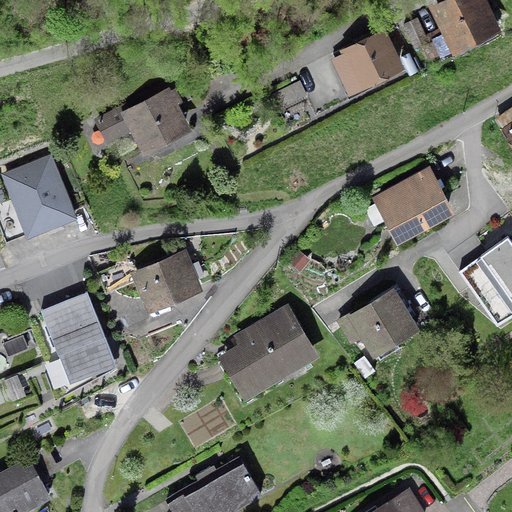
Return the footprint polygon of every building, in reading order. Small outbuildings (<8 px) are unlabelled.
[(492,29),(477,0),(451,0),(434,9),(453,48),(492,29)] [(415,18),(401,24),(413,48),(426,42),(415,18)] [(396,66),(380,34),(361,44),(359,39),(352,42),(354,47),(344,52),(345,54),(321,66),(336,92),(346,87),(346,88),(358,82),(359,84),(396,66)] [(144,148),(182,128),(170,104),(177,100),(172,90),(127,113),(124,106),(95,121),(105,140),(133,126),(144,148)] [(511,129),(503,136),(510,147),(511,146),(511,129)] [(47,160),(5,176),(28,236),(70,220),(47,160)] [(428,173),(375,202),(393,235),(446,206),(428,173)] [(499,324),(511,315),(511,235),(508,229),(457,266),(499,324)] [(148,307),(194,288),(181,255),(134,274),(148,307)] [(413,332),(409,325),(400,311),(408,306),(397,289),(353,316),(350,312),(337,320),(350,341),(363,334),(373,350),(392,339),(394,343),(413,332)] [(68,383),(114,365),(85,292),(38,310),(68,383)] [(214,355),(218,361),(219,363),(225,360),(235,378),(229,382),(242,402),(278,381),(274,374),(309,354),(282,308),(243,331),(249,341),(224,356),(221,351),(214,355)] [(7,356),(26,348),(22,338),(3,346),(7,356)] [(0,511),(18,511),(47,497),(35,475),(51,466),(42,449),(17,463),(0,472),(0,511)] [(164,499),(165,500),(172,511),(189,511),(192,511),(193,511),(227,511),(258,495),(237,457),(207,474),(204,469),(193,476),(196,481),(164,499)] [(419,511),(407,492),(375,511),(419,511)]
